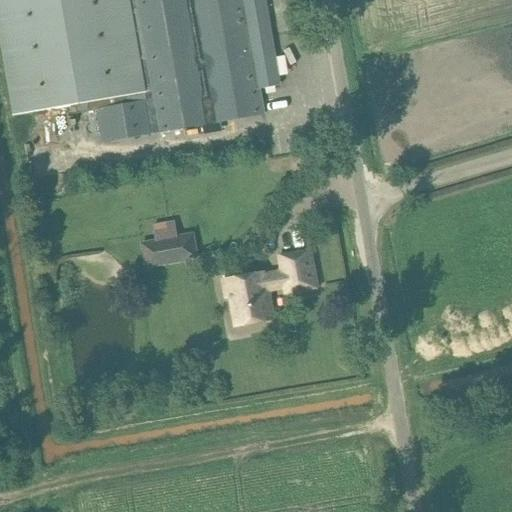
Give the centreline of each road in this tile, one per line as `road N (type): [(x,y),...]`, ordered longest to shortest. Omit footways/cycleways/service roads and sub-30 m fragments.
road 1 (unclassified): [(416,511),(328,0)]
road 2 (track): [(399,421),(0,491)]
